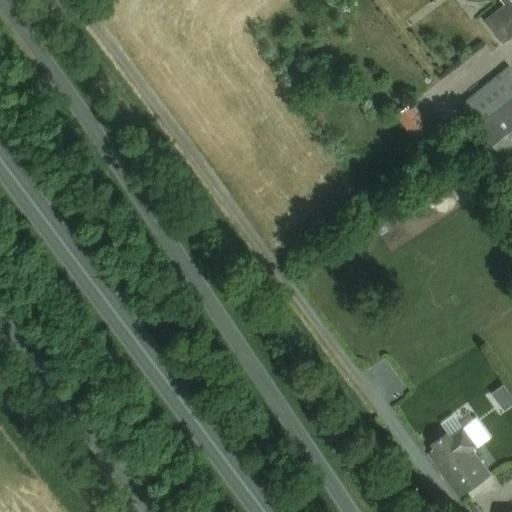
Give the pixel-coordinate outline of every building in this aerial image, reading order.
[(498,0),(503,5),(472,30),(490,54),(511,37),(511,4),(508,0),(498,0)] [(508,165),(511,161),(511,71),(509,67),(460,106),(508,165)] [(437,136),(413,104),(395,117),(420,149),(437,136)] [(499,409),(511,403),(511,392),(508,382),(491,389),(499,409)] [(441,474),(458,497),(488,476),(470,451),(475,447),(463,429),(450,439),(447,435),(432,446),(435,451),(428,456),(438,469),(440,468),(444,473),(441,474)]
